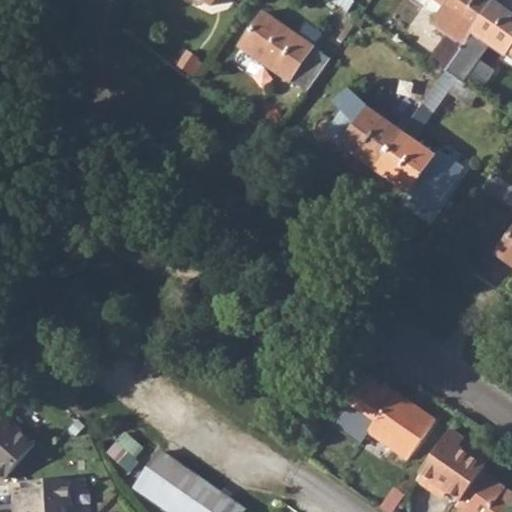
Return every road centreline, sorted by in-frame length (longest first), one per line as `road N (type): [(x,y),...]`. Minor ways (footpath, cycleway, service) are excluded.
road 1 (residential): [(97,0),(90,78),(115,146),(511,424)]
road 2 (residential): [(167,393),(342,511)]
